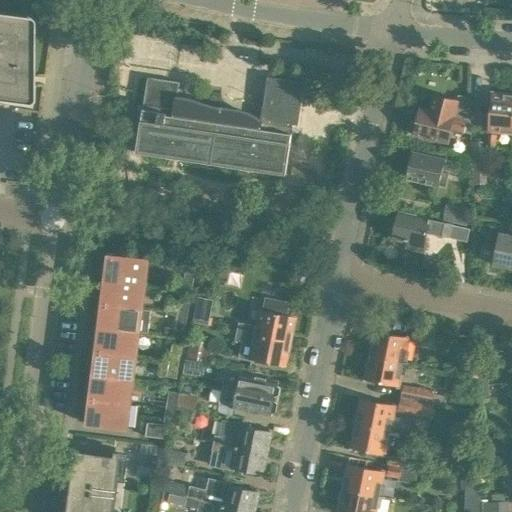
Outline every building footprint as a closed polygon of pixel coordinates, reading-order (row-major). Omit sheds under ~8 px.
[(0,99),(23,102),(25,102),(27,102),(27,101),(29,99),(29,97),(31,89),(32,83),(33,73),(34,61),(34,46),(32,32),(29,19),(28,17),(27,16),(25,16),(0,12),(0,99)] [(298,125),(304,83),(267,77),(263,107),(262,107),(260,120),(254,116),(250,115),(244,112),(241,111),(237,110),(221,108),(221,100),(220,100),(220,95),(210,94),(209,98),(206,105),(197,102),(187,99),(184,98),(177,98),(179,82),(147,77),(135,152),(284,175),(291,134),(290,134),(292,124),(298,125)] [(511,96),(492,94),(488,134),(486,147),(495,148),(497,135),(511,136),(511,96)] [(413,121),(412,128),(415,132),(414,134),(448,143),(451,128),(471,133),(470,98),(458,95),(457,101),(433,95),(430,111),(421,109),(418,120),(413,121)] [(412,152),(410,165),(406,166),(405,173),(407,176),(407,179),(440,186),(443,170),(472,176),(471,158),(461,155),(459,163),(446,160),(412,152)] [(473,160),(474,184),(486,184),(485,160),(473,160)] [(291,166),(289,176),(312,180),(313,170),(291,166)] [(470,210),(446,204),(443,219),(466,225),(470,210)] [(392,227),(391,232),(394,235),(393,238),(407,242),(406,248),(423,251),(427,232),(448,237),(448,238),(467,242),(470,229),(451,225),(438,222),(430,220),(399,213),(396,225),(392,227)] [(511,235),(500,233),(494,264),(511,267),(511,235)] [(146,259),(106,254),(106,255),(109,256),(106,279),(143,283),(146,259)] [(191,290),(194,272),(185,270),(182,288),(191,290)] [(143,283),(106,279),(103,303),(140,307),(143,283)] [(190,298),(181,296),(178,312),(187,314),(190,298)] [(207,325),(212,299),(196,296),(192,322),(207,325)] [(238,322),(236,331),(256,335),(290,342),(295,317),(285,315),(288,303),(266,299),(264,311),(260,310),(257,326),(238,322)] [(148,333),(151,309),(103,303),(100,327),(136,332),(148,333)] [(178,312),(175,328),(184,330),(187,314),(178,312)] [(133,355),(136,332),(100,327),(97,351),(133,355)] [(236,331),(235,340),(243,341),(240,357),(251,360),(285,367),(290,342),(256,335),(236,331)] [(375,331),(373,342),(370,344),(368,351),(371,355),(370,356),(404,363),(409,338),(375,331)] [(415,331),(413,340),(425,343),(427,334),(415,331)] [(207,343),(191,341),(188,358),(204,361),(204,360),(209,361),(211,350),(206,349),(207,343)] [(172,343),(169,360),(179,361),(182,345),(172,343)] [(461,364),(475,364),(475,344),(460,344),(461,364)] [(133,355),(97,351),(94,375),(130,379),(133,355)] [(370,356),(370,357),(366,359),(365,367),(368,370),(366,380),(399,387),(404,363),(370,356)] [(186,358),(184,372),(203,375),(206,362),(188,358),(186,358)] [(179,361),(169,360),(166,376),(176,377),(179,361)] [(487,361),(477,361),(477,372),(477,385),(488,384),(488,372),(487,361)] [(475,364),(461,364),(461,376),(476,379),(475,364)] [(225,379),(223,388),(238,391),(274,399),(274,397),(279,396),(280,388),(277,385),(277,383),(241,375),(226,372),(225,379)] [(130,379),(94,375),(91,399),(127,403),(130,379)] [(488,400),(488,384),(477,385),(478,400),(488,400)] [(433,403),(435,394),(435,391),(404,385),(401,397),(433,403)] [(223,388),(219,403),(218,410),(233,414),(234,407),(270,415),(271,413),(276,412),(277,404),(273,401),(274,399),(223,388)] [(178,392),(169,390),(166,407),(176,408),(176,407),(178,392)] [(180,391),(177,404),(196,409),(199,395),(180,391)] [(435,394),(433,403),(443,405),(445,396),(435,394)] [(127,403),(91,399),(88,423),(124,427),(127,403)] [(401,399),(398,411),(432,417),(434,405),(401,399)] [(361,400),(359,410),(356,412),(354,420),(357,423),(356,424),(402,433),(404,419),(393,417),(395,407),(361,400)] [(166,407),(164,423),(173,424),(174,419),(176,408),(166,407)] [(176,408),(174,419),(190,422),(192,410),(176,407),(176,408)] [(169,425),(147,422),(146,436),(167,439),(169,425)] [(267,453),(272,432),(224,422),(221,436),(215,434),(214,442),(267,453)] [(356,424),(356,427),(353,428),(351,435),(354,438),(352,449),(385,455),(387,445),(399,448),(402,433),(356,424)] [(215,465),(263,475),(267,453),(214,442),(212,450),(218,451),(215,465)] [(184,466),(186,454),(169,450),(166,462),(184,466)] [(114,511),(118,483),(123,483),(127,453),(114,451),(113,456),(74,451),(66,511),(114,511)] [(401,466),(403,457),(390,455),(388,463),(401,466)] [(416,460),(403,457),(401,466),(414,468),(416,460)] [(479,459),(481,474),(491,473),(489,458),(479,459)] [(348,464),(346,476),(343,477),(341,485),(344,487),(343,489),(379,496),(384,472),(348,464)] [(390,466),(388,475),(409,479),(411,470),(390,466)] [(190,486),(187,497),(200,500),(205,501),(214,503),(249,511),(253,511),(259,492),(231,485),(231,484),(209,478),(206,490),(190,486)] [(340,492),(338,499),(341,501),(338,511),(392,511),(395,499),(379,496),(343,489),(343,491),(340,492)] [(186,496),(178,494),(176,501),(198,507),(200,500),(187,497),(186,496)] [(481,511),(507,511),(507,502),(481,504),(481,511)] [(249,511),(214,503),(211,511),(249,511)]
